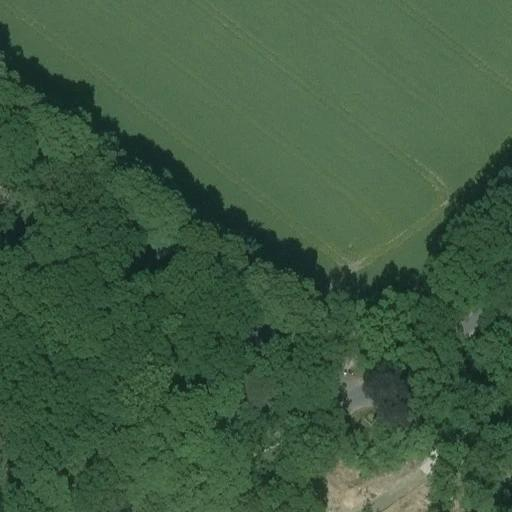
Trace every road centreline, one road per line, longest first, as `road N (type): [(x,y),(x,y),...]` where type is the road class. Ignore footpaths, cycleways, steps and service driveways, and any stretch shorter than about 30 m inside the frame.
road 1 (unclassified): [(377,390),(287,362),(0,136)]
road 2 (unclassified): [(111,511),(377,390)]
road 3 (unclassified): [(511,492),(377,390)]
road 4 (unclassified): [(377,390),(511,292)]
